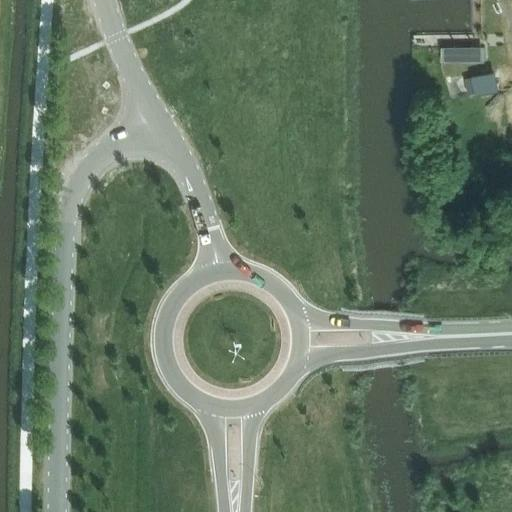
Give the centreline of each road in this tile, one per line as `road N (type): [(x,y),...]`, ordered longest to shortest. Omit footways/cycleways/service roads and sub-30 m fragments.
road 1 (secondary): [(55,511),(67,203),(97,157),(161,124)]
road 2 (trunk): [(219,273),(187,288),(163,335),(169,370),(208,406)]
road 3 (secondary): [(219,273),(204,211),(161,124)]
road 4 (trunk): [(433,338),(308,322),(294,311)]
road 5 (trunk): [(296,366),(309,357),(433,338)]
road 6 (tertiary): [(161,124),(103,0)]
